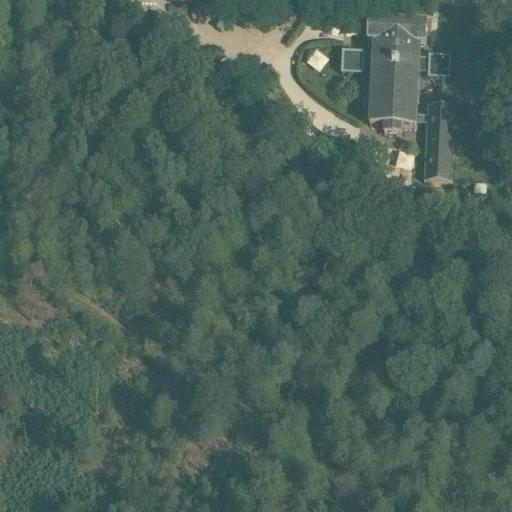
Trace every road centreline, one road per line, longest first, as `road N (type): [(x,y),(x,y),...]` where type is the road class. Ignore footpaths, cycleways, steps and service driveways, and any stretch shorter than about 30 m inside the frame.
road 1 (track): [(82,0),(511,289)]
road 2 (unknown): [(0,225),(420,511)]
road 3 (unknown): [(82,2),(0,104)]
